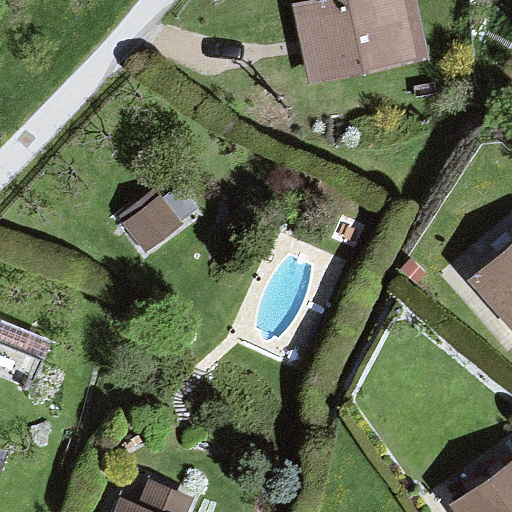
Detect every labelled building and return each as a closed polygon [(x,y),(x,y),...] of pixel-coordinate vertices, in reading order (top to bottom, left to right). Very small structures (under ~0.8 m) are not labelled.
[(409,0),(302,0),(290,3),(307,88),(425,68),(409,0)] [(121,215),(146,245),(191,208),(166,177),(121,215)] [(511,229),(453,286),(511,341),(511,229)] [(511,511),(511,450),(440,502),(447,511),(511,511)] [(152,511),(114,495),(107,511),(152,511)]
